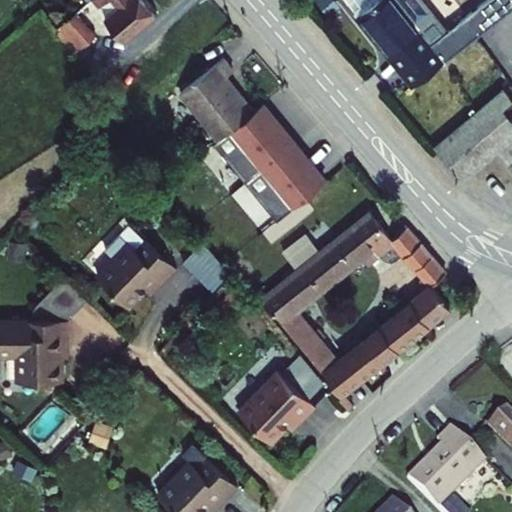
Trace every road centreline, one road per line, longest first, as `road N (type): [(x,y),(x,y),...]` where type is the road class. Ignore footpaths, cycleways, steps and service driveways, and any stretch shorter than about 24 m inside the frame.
road 1 (secondary): [(236,0),(431,221),(474,256),(511,271)]
road 2 (secondary): [(511,244),(442,202),(265,0)]
road 3 (residential): [(296,511),(357,436),(511,288)]
